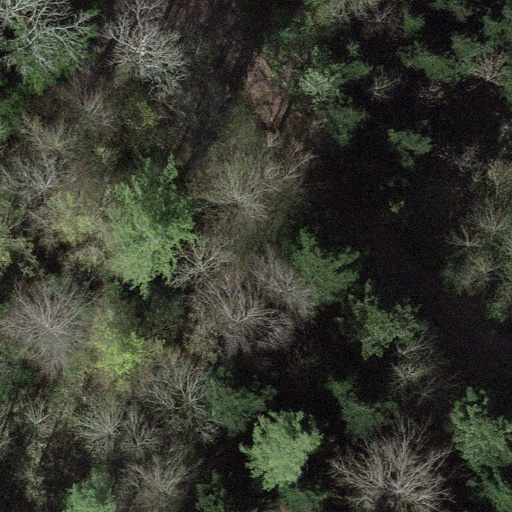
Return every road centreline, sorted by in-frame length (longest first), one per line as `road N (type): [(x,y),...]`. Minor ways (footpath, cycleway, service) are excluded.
road 1 (track): [(228,0),(273,109),(367,229),(511,363)]
road 2 (track): [(0,160),(160,0)]
